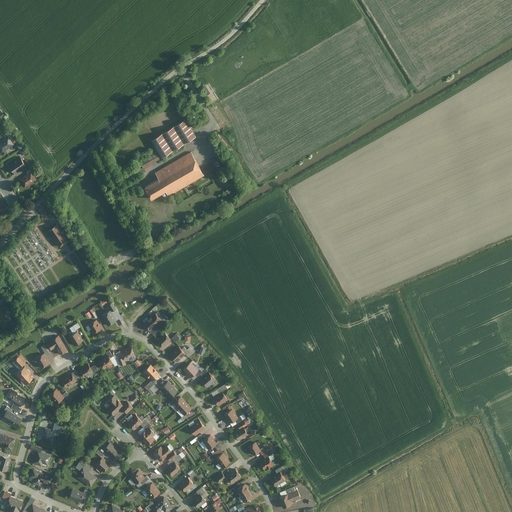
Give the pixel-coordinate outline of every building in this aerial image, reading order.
[(209,83),(198,88),(206,105),(217,98),(209,83)] [(196,136),(186,120),(152,141),(158,150),(163,158),(196,136)] [(14,145),(9,137),(0,143),(0,149),(0,150),(2,152),(14,145)] [(158,150),(140,161),(145,169),(163,158),(158,150)] [(202,170),(191,151),(154,171),(159,180),(146,187),(152,199),(167,190),(170,195),(205,175),(202,170)] [(26,166),(21,157),(9,165),(15,173),(23,168),(26,166)] [(220,167),(215,160),(210,163),(211,164),(202,170),(205,175),(220,167)] [(36,179),(31,172),(28,174),(20,180),(25,187),(36,179)] [(62,232),(57,225),(53,228),(48,231),(53,238),(51,239),(53,243),(56,241),(61,248),(69,243),(64,236),(66,235),(63,231),(62,232)] [(116,308),(112,301),(109,303),(108,304),(112,311),(116,308)] [(112,311),(111,309),(103,314),(109,324),(117,320),(112,311)] [(162,320),(156,312),(143,324),(150,331),(152,328),(158,323),(162,320)] [(101,328),(95,320),(89,324),(95,332),(101,328)] [(77,323),(69,328),(72,332),(80,327),(77,323)] [(156,332),(161,326),(158,323),(152,328),(156,332)] [(83,340),(77,331),(69,336),(74,345),(83,340)] [(171,339),(164,332),(157,340),(163,346),(171,339)] [(181,337),(177,333),(172,338),(176,342),(181,337)] [(67,349),(58,334),(46,342),(51,349),(56,346),(60,353),(67,349)] [(135,356),(131,346),(121,351),(123,356),(125,360),(135,356)] [(181,349),(179,346),(170,354),(176,360),(185,352),(181,349)] [(189,357),(194,351),(190,347),(186,350),(184,347),(181,349),(185,352),(189,357)] [(50,363),(43,353),(36,358),(42,368),(50,363)] [(27,362),(20,354),(13,361),(21,368),(27,362)] [(110,358),(108,355),(99,360),(104,368),(113,363),(110,358)] [(123,356),(117,358),(121,367),(127,365),(125,360),(123,356)] [(197,369),(191,362),(183,368),(190,376),(194,373),(197,369)] [(90,368),(88,364),(79,368),(84,378),(93,373),(90,368)] [(158,373),(150,364),(143,371),(152,380),(153,379),(158,373)] [(98,372),(95,365),(90,368),(93,373),(94,374),(98,372)] [(194,373),(197,376),(200,373),(203,371),(199,367),(197,369),(194,373)] [(25,385),(32,378),(23,368),(15,375),(25,385)] [(209,371),(205,368),(203,371),(200,373),(204,377),(209,371)] [(81,378),(76,371),(72,373),(77,381),(81,378)] [(216,379),(209,371),(204,377),(201,380),(208,387),(216,379)] [(77,381),(72,373),(61,380),(66,387),(77,381)] [(152,380),(144,387),(148,390),(150,389),(156,383),(153,379),(152,380)] [(170,398),(177,391),(168,382),(158,392),(163,396),(165,393),(170,398)] [(160,387),(156,383),(150,389),(154,393),(160,387)] [(227,389),(224,384),(217,388),(220,393),(223,391),(227,389)] [(64,397),(56,388),(48,395),(56,404),(64,397)] [(71,398),(66,391),(62,394),(68,401),(71,398)] [(228,400),(223,391),(220,393),(213,397),(218,406),(228,400)] [(20,406),(25,398),(16,392),(10,400),(14,403),(20,406)] [(123,405),(114,395),(107,401),(111,405),(108,408),(113,414),(123,405)] [(177,401),(174,397),(167,403),(170,407),(173,404),(177,401)] [(186,402),(181,397),(177,401),(173,404),(178,409),(186,402)] [(133,408),(128,402),(122,408),(127,414),(133,408)] [(188,410),(191,407),(186,402),(178,409),(184,415),(188,410)] [(20,414),(23,409),(19,407),(20,406),(14,403),(11,408),(13,410),(20,414)] [(238,416),(230,404),(224,408),(226,413),(223,415),(228,423),(238,416)] [(183,422),(191,414),(188,410),(184,415),(180,418),(183,422)] [(17,428),(22,419),(11,413),(7,411),(2,419),(17,428)] [(143,421),(136,414),(128,422),(134,429),(140,424),(143,421)] [(149,420),(146,418),(143,421),(140,424),(143,426),(148,422),(149,420)] [(205,427),(200,420),(189,427),(195,434),(205,427)] [(246,425),(243,420),(236,425),(239,429),(243,427),(246,425)] [(143,426),(137,431),(141,435),(149,427),(151,425),(148,422),(143,426)] [(54,430),(43,428),(40,438),(58,442),(62,426),(55,425),(54,430)] [(155,434),(149,427),(141,435),(138,436),(147,447),(155,440),(152,436),(155,434)] [(239,429),(233,433),(238,441),(248,434),(243,427),(239,429)] [(206,439),(204,435),(202,436),(197,440),(199,444),(203,441),(206,439)] [(5,437),(0,436),(0,444),(4,445),(3,448),(13,451),(16,440),(5,437)] [(216,444),(210,436),(206,439),(203,441),(209,450),(216,444)] [(260,449),(255,442),(249,446),(254,455),(261,451),(260,449)] [(120,452),(111,443),(104,449),(106,451),(113,458),(120,452)] [(172,451),(167,445),(163,449),(161,446),(153,452),(160,460),(166,455),(172,451)] [(270,451),(267,445),(260,449),(261,451),(263,455),(270,451)] [(104,449),(101,446),(98,450),(103,454),(106,451),(104,449)] [(181,447),(177,450),(183,457),(188,453),(185,449),(183,450),(181,447)] [(170,460),(178,454),(174,449),(172,451),(166,455),(170,460)] [(48,464),(51,456),(37,451),(33,463),(42,466),(43,463),(48,464)] [(218,457),(215,452),(208,457),(211,462),(216,458),(218,457)] [(230,461),(223,453),(218,457),(216,458),(222,467),(230,461)] [(170,460),(167,462),(169,465),(175,461),(177,463),(183,459),(179,454),(178,454),(170,460)] [(274,464),(269,456),(265,458),(259,462),(264,470),(274,464)] [(11,459),(1,457),(0,462),(0,468),(8,471),(11,459)] [(102,457),(95,464),(103,472),(110,465),(102,457)] [(90,472),(93,467),(81,459),(76,467),(81,470),(82,468),(83,467),(90,472)] [(177,463),(175,461),(169,465),(166,468),(172,475),(180,469),(177,463)] [(286,471),(282,466),(275,470),(278,473),(280,472),(282,474),(286,471)] [(91,486),(96,478),(82,468),(81,470),(77,477),(91,486)] [(242,476),(236,468),(226,476),(231,484),(242,476)] [(49,484),(52,476),(33,469),(30,477),(34,478),(32,483),(40,486),(42,481),(49,484)] [(144,478),(138,470),(130,476),(136,484),(144,478)] [(278,473),(270,478),(275,487),(285,480),(282,474),(280,472),(278,473)] [(226,478),(222,473),(216,477),(220,482),(226,478)] [(148,478),(146,476),(144,478),(136,484),(137,486),(148,478)] [(193,483),(188,476),(179,484),(185,490),(193,483)] [(137,486),(141,491),(145,489),(152,483),(148,478),(137,486)] [(160,492),(152,483),(145,489),(152,498),(160,492)] [(249,490),(245,483),(237,489),(241,495),(249,490)] [(83,491),(72,488),(69,499),(81,502),(83,497),(86,498),(89,490),(84,489),(83,491)] [(245,502),(253,496),(249,490),(241,495),(245,502)] [(282,496),(278,498),(282,508),(293,504),(292,501),(301,498),(298,490),(288,494),(282,496)] [(21,509),(24,500),(10,494),(5,505),(10,507),(9,510),(14,511),(16,511),(18,508),(21,509)] [(206,501),(200,495),(193,501),(198,507),(206,501)] [(172,508),(165,498),(154,506),(152,508),(154,511),(159,511),(164,508),(167,511),(172,508)] [(218,500),(216,501),(210,506),(212,508),(205,511),(218,511),(222,509),(218,503),(219,502),(218,500)] [(47,511),(48,511),(33,502),(28,511),(30,511),(47,511)]
